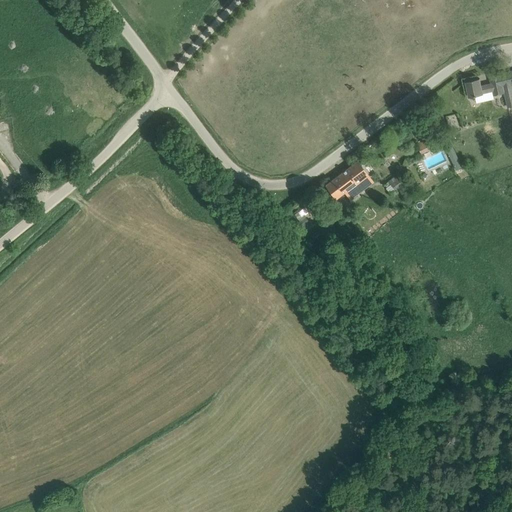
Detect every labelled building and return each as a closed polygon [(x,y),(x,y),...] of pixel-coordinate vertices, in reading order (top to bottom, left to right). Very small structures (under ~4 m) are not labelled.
[(466,82),(469,97),(492,92),(493,97),(505,94),(508,108),(511,106),(511,71),(501,74),(490,76),(491,84),(482,86),(480,79),(466,82)] [(428,150),(428,142),(418,142),(417,150),(428,150)] [(452,146),(445,149),(455,170),(462,167),(452,146)] [(350,199),(373,182),(358,161),(326,185),(336,199),(345,192),(350,199)] [(396,190),(408,180),(401,171),(389,181),(396,190)]
